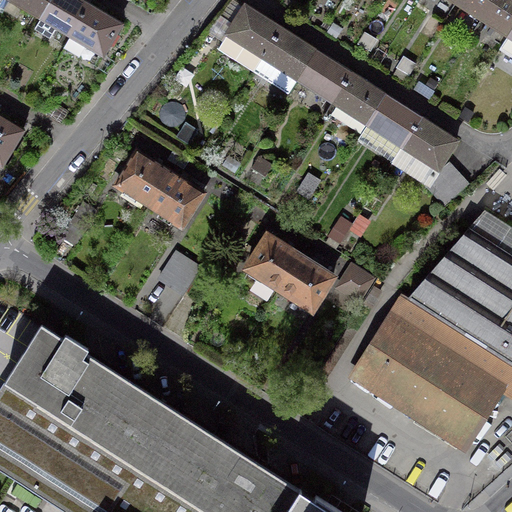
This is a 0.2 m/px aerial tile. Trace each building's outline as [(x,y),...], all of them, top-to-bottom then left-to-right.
[(10,0),(40,17),(50,0),(10,0)] [(50,0),(40,17),(72,36),(89,7),(77,0),(50,0)] [(458,0),(455,5),(482,22),(496,0),(458,0)] [(511,0),(496,0),(482,22),(509,39),(511,33),(511,0)] [(257,14),(246,6),(228,34),(218,49),(251,70),(255,69),(263,56),(281,29),(257,14)] [(72,36),(102,54),(120,25),(99,13),(89,7),(72,36)] [(286,32),(281,29),(263,56),(276,65),(267,79),(288,93),(298,78),(298,79),(316,51),(286,32)] [(327,59),(316,51),(298,79),(333,101),(351,74),(327,59)] [(365,83),(351,74),(333,101),(368,123),(386,96),(365,83)] [(396,103),(386,96),(368,123),(403,146),(420,118),(396,103)] [(0,118),(0,163),(1,164),(21,131),(14,127),(0,118)] [(434,127),(420,118),(403,146),(438,168),(456,141),(434,127)] [(153,162),(137,151),(116,184),(149,205),(170,172),(153,162)] [(449,162),(426,183),(445,204),(468,183),(449,162)] [(186,183),(170,172),(149,205),(181,227),(202,193),(186,183)] [(79,209),(63,234),(77,242),(92,217),(79,209)] [(359,216),(351,228),(360,234),(368,221),(359,216)] [(511,245),(475,221),(408,297),(511,363),(511,245)] [(300,256),(267,234),(246,268),(279,289),(300,256)] [(201,267),(176,250),(159,275),(184,292),(201,267)] [(333,277),(300,256),(279,289),(312,310),(333,277)] [(352,265),(338,287),(358,300),(372,278),(352,265)] [(214,275),(201,267),(184,292),(198,300),(214,275)] [(511,363),(408,297),(407,296),(359,372),(465,439),(484,411),(502,382),(511,388),(511,363)] [(332,511),(84,355),(42,328),(0,395),(0,474),(61,511),(332,511)]
